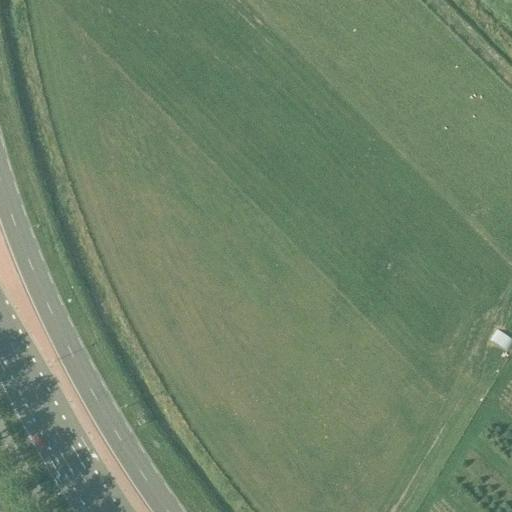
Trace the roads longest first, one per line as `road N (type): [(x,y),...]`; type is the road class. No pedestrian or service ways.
road 1 (secondary): [(166,511),(56,326),(0,180)]
road 2 (secondary): [(0,321),(45,416),(106,511)]
